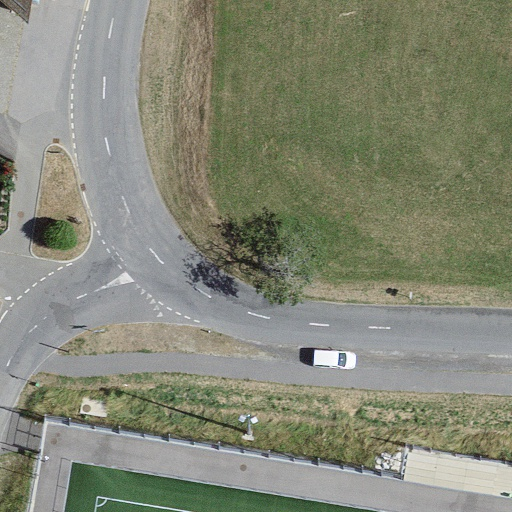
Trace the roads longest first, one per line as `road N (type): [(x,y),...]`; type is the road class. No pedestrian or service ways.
road 1 (unclassified): [(154,256),(211,296),(269,318),(511,333)]
road 2 (residential): [(129,0),(105,98),(110,194),(154,256)]
road 3 (residential): [(154,256),(50,315),(0,389)]
